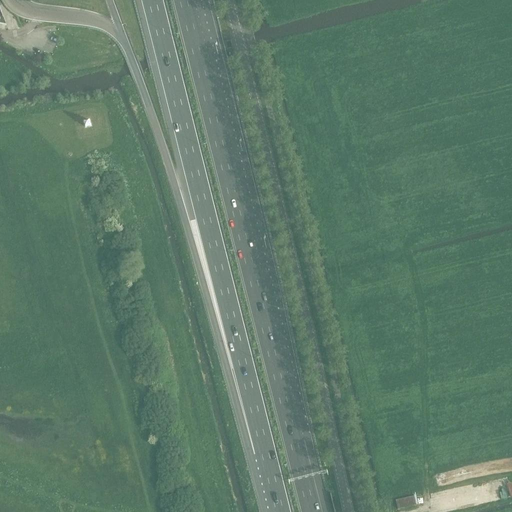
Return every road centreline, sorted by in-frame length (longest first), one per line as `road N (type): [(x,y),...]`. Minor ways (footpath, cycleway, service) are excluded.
road 1 (motorway): [(310,511),(182,0)]
road 2 (unclassified): [(348,511),(225,0)]
road 3 (motorway): [(151,0),(264,452)]
road 4 (motorway): [(118,30),(220,348),(264,452)]
